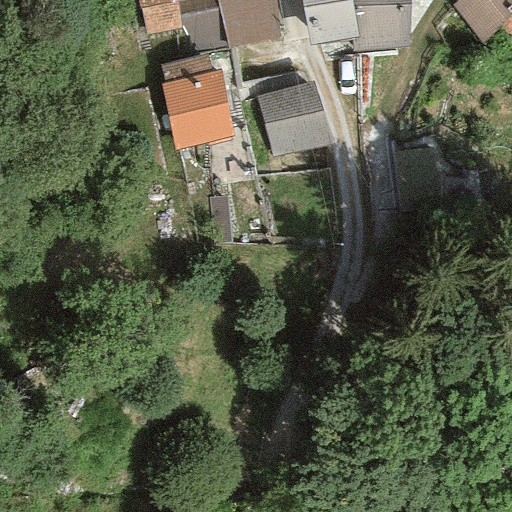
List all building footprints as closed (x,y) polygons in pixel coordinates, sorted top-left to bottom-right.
[(208,10),(206,0),(134,0),(143,44),(181,38),(177,16),(208,10)] [(278,47),(271,0),(213,0),(227,60),(278,47)] [(402,0),(309,0),(313,36),(330,36),(401,34),(402,0)] [(511,0),(469,0),(450,16),(480,57),(511,30),(511,0)] [(206,68),(157,76),(172,163),(232,156),(220,87),(210,88),(206,68)] [(312,93),(254,104),(271,166),(331,158),(312,93)] [(404,193),(446,190),(443,145),(401,148),(404,193)]
